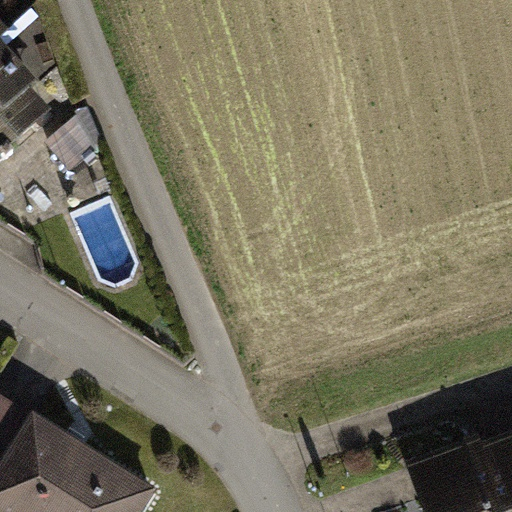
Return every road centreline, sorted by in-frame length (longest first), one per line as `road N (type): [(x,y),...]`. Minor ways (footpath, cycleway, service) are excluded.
road 1 (residential): [(230,439),(239,401),(71,0)]
road 2 (residential): [(230,439),(0,288)]
